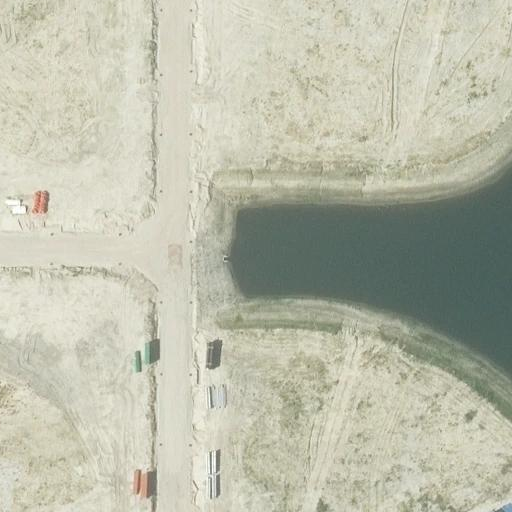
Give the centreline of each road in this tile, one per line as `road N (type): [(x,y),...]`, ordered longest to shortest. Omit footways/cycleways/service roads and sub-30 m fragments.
road 1 (unclassified): [(172,511),(173,249)]
road 2 (unclassified): [(173,249),(174,0)]
road 3 (unclassified): [(0,248),(173,249)]
